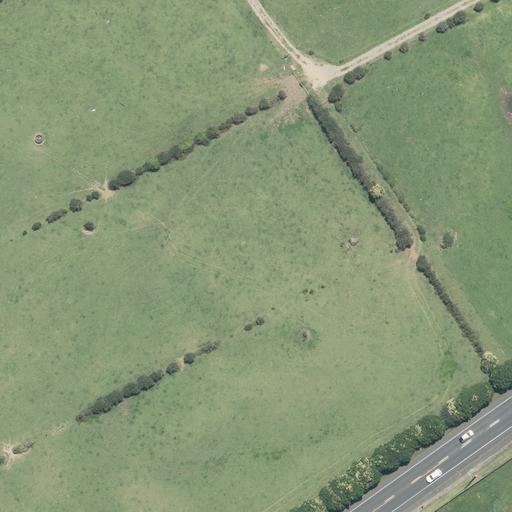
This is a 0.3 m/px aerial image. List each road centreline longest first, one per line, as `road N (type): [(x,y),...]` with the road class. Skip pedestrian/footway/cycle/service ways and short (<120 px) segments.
road 1 (track): [(254,0),(315,88),(479,0)]
road 2 (secondary): [(511,411),(370,511)]
